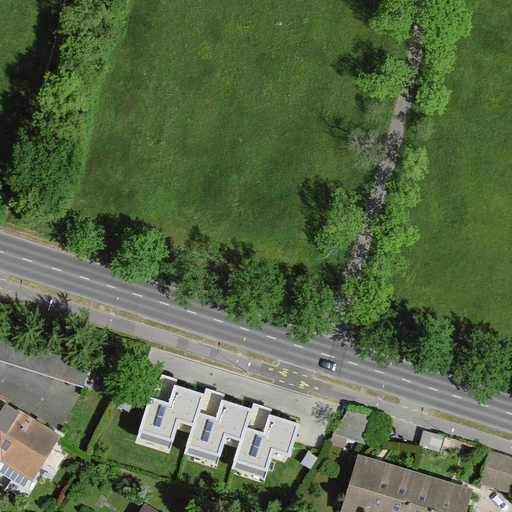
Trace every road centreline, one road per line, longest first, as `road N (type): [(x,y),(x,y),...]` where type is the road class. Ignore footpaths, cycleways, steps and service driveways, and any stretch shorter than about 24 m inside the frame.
road 1 (secondary): [(0,251),(511,413)]
road 2 (secondary): [(511,323),(0,164)]
